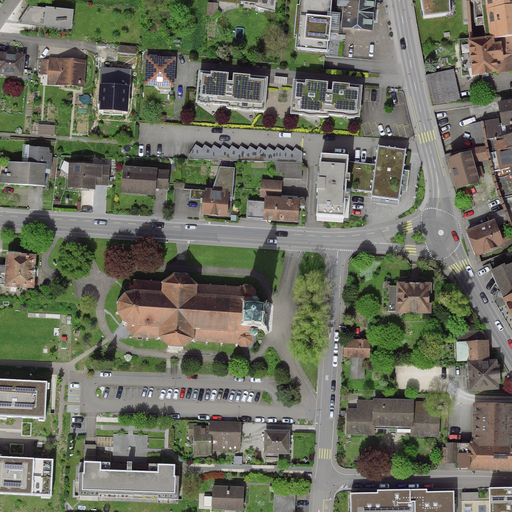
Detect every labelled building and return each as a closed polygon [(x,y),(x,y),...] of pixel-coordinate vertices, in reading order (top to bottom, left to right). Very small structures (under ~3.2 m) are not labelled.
[(217,0),(217,1),(241,4),(241,1),(254,2),(256,7),(275,12),(276,0),(217,0)] [(331,0),(299,0),(300,4),(297,4),(294,34),(296,34),(295,47),(328,50),(330,32),(338,33),(338,30),(339,26),(329,25),(330,15),(331,0)] [(375,0),(337,0),(336,6),(343,6),(341,27),(373,30),(375,0)] [(449,0),(420,0),(423,19),(451,17),(449,0)] [(511,0),(485,0),(490,36),(494,36),(502,38),(511,37),(511,0)] [(218,3),(208,2),(207,15),(217,15),(218,3)] [(46,7),(29,5),(18,22),(71,28),(74,9),(46,6),(46,7)] [(340,12),(328,11),(327,15),(330,15),(329,25),(329,29),(338,30),(339,26),(340,12)] [(505,70),(503,42),(494,43),(494,36),(490,36),(469,38),(472,76),(492,74),(491,71),(496,71),(497,74),(505,73),(505,70)] [(511,37),(502,38),(503,42),(505,70),(511,69),(511,37)] [(137,46),(119,45),(119,52),(136,54),(137,46)] [(26,54),(0,51),(0,74),(23,76),(26,54)] [(176,56),(146,55),(145,85),(156,86),(159,90),(171,90),(171,87),(175,87),(176,56)] [(49,59),(41,59),(40,74),(47,75),(47,85),(85,88),(87,59),(49,57),(49,59)] [(115,84),(116,69),(100,68),(99,83),(115,84)] [(100,103),(99,109),(128,111),(130,69),(116,69),(115,84),(99,83),(98,103),(100,103)] [(428,75),(425,76),(432,107),(461,104),(454,69),(428,75)] [(265,110),(268,76),(234,73),(233,81),(228,80),(229,72),(199,70),(196,102),(199,102),(202,104),(205,104),(209,104),(214,104),(227,105),(227,107),(239,108),(242,109),(245,110),(249,110),(253,109),(265,110)] [(328,82),(293,79),(290,113),(303,114),(306,115),(310,116),(314,116),(317,115),(328,116),(329,114),(342,115),(346,116),(350,117),(353,117),(357,116),(360,117),(363,85),(332,82),(332,90),(327,89),(328,82)] [(511,101),(499,103),(502,119),(505,137),(511,135),(511,101)] [(505,137),(502,119),(482,122),(486,141),(493,140),(505,137)] [(486,141),(482,122),(469,124),(473,148),(487,145),(486,141)] [(55,125),(39,124),(38,133),(54,135),(55,125)] [(511,171),(511,170),(511,135),(505,137),(493,140),(500,172),(511,171)] [(189,154),(189,159),(276,162),(302,163),(302,151),(295,147),(293,151),(286,147),(284,151),(277,147),(275,150),(268,146),(265,150),(259,146),(257,150),(250,145),(247,149),(241,145),(238,149),(231,144),(229,148),(223,144),(220,148),(214,144),(211,148),(205,144),(202,148),(196,144),(189,154)] [(346,188),(372,191),(371,196),(372,196),(398,200),(399,201),(401,191),(404,169),(406,149),(378,145),(375,164),(348,161),(346,188)] [(490,159),(487,145),(473,148),(470,148),(469,151),(471,150),(475,162),(490,159)] [(0,172),(0,183),(45,186),(45,172),(51,173),(52,153),(49,153),(49,147),(25,146),(24,162),(8,161),(7,173),(0,172)] [(476,167),(471,150),(469,151),(447,158),(456,189),(480,182),(479,178),(476,167)] [(344,216),(348,161),(349,154),(321,152),(319,176),(317,176),(316,188),(318,188),(316,213),(344,216)] [(68,174),(69,162),(64,160),(61,168),(68,174)] [(110,165),(69,162),(68,174),(67,187),(95,189),(96,185),(109,185),(110,165)] [(302,163),(276,162),(276,173),(284,173),(284,178),(301,179),(302,163)] [(157,168),(123,165),(121,193),(156,195),(156,188),(168,189),(169,170),(157,169),(157,168)] [(233,198),(235,167),(220,166),(213,188),(205,187),(205,190),(191,189),(190,199),(202,200),(201,214),(227,216),(229,198),(233,198)] [(481,166),(476,167),(479,178),(484,177),(481,166)] [(410,170),(404,169),(401,191),(407,191),(410,170)] [(283,181),(261,179),(260,197),(265,197),(265,195),(281,197),(283,181)] [(265,197),(264,201),(263,218),(263,220),(298,222),(299,205),(306,206),(304,198),(281,197),(265,195),(265,197)] [(398,200),(372,196),(371,202),(397,205),(398,200)] [(263,218),(264,201),(248,200),(247,217),(263,218)] [(511,234),(511,233),(504,210),(490,215),(493,222),(467,232),(479,259),(506,249),(501,238),(511,234)] [(21,252),(6,251),(5,264),(0,264),(0,284),(4,285),(4,286),(34,288),(36,254),(21,253),(21,252)] [(511,295),(511,264),(492,273),(504,299),(511,295)] [(266,305),(260,305),(260,299),(255,295),(256,290),(252,285),(245,284),(242,286),(198,284),(188,274),(174,273),(162,281),(134,280),(134,285),(130,285),(130,290),(125,291),(117,300),(117,311),(123,320),(127,322),(127,330),(130,331),(130,336),(161,339),(169,346),(182,346),(192,340),(237,344),(240,346),(247,347),(253,342),(254,335),(258,332),(258,325),(265,326),(266,305)] [(431,283),(397,282),(397,285),(387,285),(387,312),(431,312),(431,283)] [(457,341),(456,342),(457,361),(490,359),(489,340),(487,340),(483,330),(457,332),(457,341)] [(371,340),(345,339),(344,357),(351,357),(350,378),(365,379),(366,358),(370,358),(371,340)] [(497,359),(468,361),(470,391),(499,389),(499,384),(501,383),(500,365),(498,365),(497,359)] [(47,381),(0,378),(0,413),(18,414),(45,416),(47,381)] [(357,409),(346,409),(346,434),(375,435),(375,428),(410,429),(410,436),(440,437),(440,410),(430,409),(430,401),(415,400),(415,399),(373,399),(373,400),(357,400),(357,409)] [(511,403),(473,403),(472,440),(479,446),(510,446),(511,444),(511,403)] [(189,435),(194,435),(194,456),(212,456),(212,450),(240,451),(241,422),(209,421),(209,425),(197,425),(197,423),(188,423),(189,435)] [(290,430),(264,429),(264,453),(265,453),(265,458),(279,458),(279,453),(289,454),(290,430)] [(511,444),(510,446),(479,446),(472,440),(470,441),(470,443),(458,443),(458,463),(458,468),(468,468),(468,469),(511,469),(511,444)] [(458,463),(458,443),(446,442),(446,447),(438,447),(438,463),(458,463)] [(32,457),(0,455),(0,490),(50,494),(53,458),(32,457)] [(102,461),(84,461),(83,472),(79,472),(78,495),(99,496),(99,494),(157,496),(157,498),(178,499),(179,476),(175,475),(175,464),(158,463),(158,471),(132,470),(132,461),(127,461),(127,470),(101,469),(102,461)] [(244,486),(212,485),(212,496),(204,496),(203,506),(212,506),(212,509),(243,511),(244,486)] [(511,511),(511,487),(490,488),(490,511),(511,511)] [(378,493),(349,493),(349,511),(453,511),(453,491),(426,491),(425,488),(378,489),(378,493)] [(294,511),(296,492),(275,491),(273,511),(294,511)]
